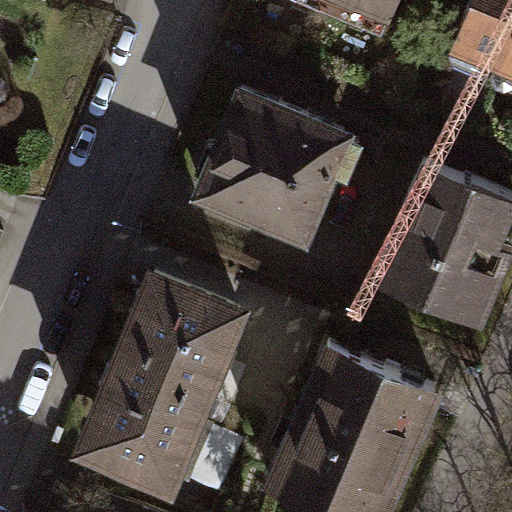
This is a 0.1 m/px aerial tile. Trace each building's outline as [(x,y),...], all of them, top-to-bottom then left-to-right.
[(304,0),(327,9),(330,0),(304,0)] [(395,0),(330,0),(327,9),(383,32),(395,0)] [(511,0),(469,0),(445,58),(502,82),(511,56),(511,0)] [(511,56),(502,82),(511,85),(511,56)] [(279,100),(242,85),(220,139),(208,140),(197,167),(205,176),(201,185),(304,227),(345,127),(310,113),(311,109),(280,96),(279,100)] [(511,203),(511,187),(425,152),(376,272),(418,289),(422,280),(443,288),(449,303),(468,310),(487,264),(501,270),(511,242),(498,237),(511,203)] [(168,465),(191,474),(215,422),(191,412),(215,355),(218,356),(241,303),(156,267),(148,287),(138,284),(130,304),(140,308),(118,359),(109,356),(100,376),(110,380),(87,433),(125,449),(121,458),(142,467),(146,458),(167,467),(168,465)] [(271,475),(356,511),(380,511),(437,381),(331,336),(271,475)] [(246,435),(215,422),(191,474),(224,488),(246,435)]
